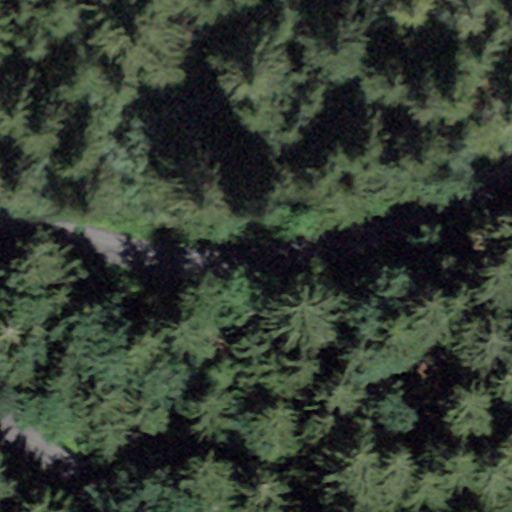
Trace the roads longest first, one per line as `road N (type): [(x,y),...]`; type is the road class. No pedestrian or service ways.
road 1 (track): [(0,226),(222,281),(511,193)]
road 2 (track): [(121,511),(0,438)]
